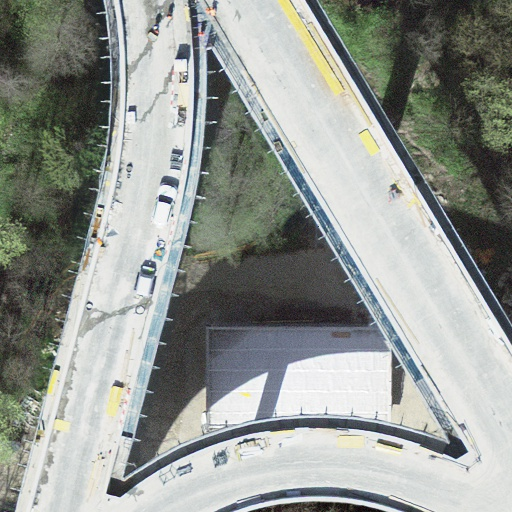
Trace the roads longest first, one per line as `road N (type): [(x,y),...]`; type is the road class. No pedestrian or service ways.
road 1 (primary): [(148,0),(157,54),(145,194),(64,511)]
road 2 (primary): [(257,0),(511,430)]
road 3 (primary): [(158,511),(230,475),(310,461),(389,471),(471,511)]
road 4 (track): [(128,511),(0,495)]
